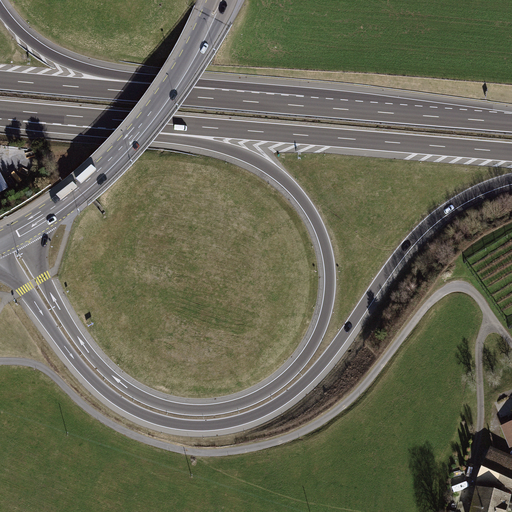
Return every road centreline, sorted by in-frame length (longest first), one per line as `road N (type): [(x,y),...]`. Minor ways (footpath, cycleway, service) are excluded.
road 1 (motorway): [(103,119),(247,157),(297,194),(321,235),(329,279),(321,323),(301,359),(244,401),(200,409),(147,398),(83,344),(23,230)]
road 2 (motorway): [(0,252),(67,350),(111,397),(152,419),(222,425),(263,412),(305,382),(432,220),(511,180)]
road 3 (motorway): [(103,119),(511,153)]
road 4 (motorway): [(354,109),(299,92),(86,68),(38,47),(0,6)]
road 5 (motorway): [(354,109),(0,79)]
road 6 (secondary): [(211,21),(126,146),(23,230)]
road 7 (motorway): [(511,122),(354,109)]
